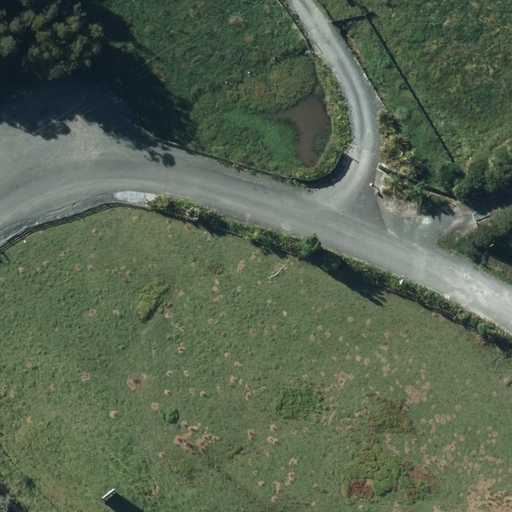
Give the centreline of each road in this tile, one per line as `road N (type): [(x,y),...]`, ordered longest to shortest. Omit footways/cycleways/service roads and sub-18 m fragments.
road 1 (unclassified): [(0,208),(31,184),(104,170),(175,178),(381,248)]
road 2 (track): [(331,231),(364,150),(352,82),(305,0)]
road 3 (track): [(381,248),(511,203)]
